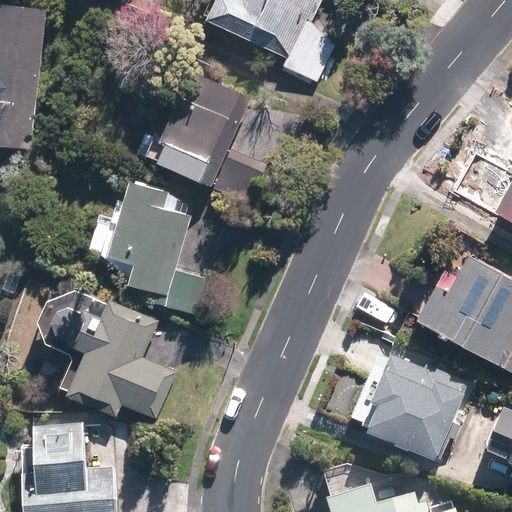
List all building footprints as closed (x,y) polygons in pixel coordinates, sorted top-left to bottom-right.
[(332,46),(309,24),(320,0),(210,0),(202,19),(286,60),(283,66),(315,82),(332,46)] [(0,147),(29,150),(42,14),(0,10),(0,147)] [(207,188),(246,99),(194,76),(182,103),(178,101),(159,144),(163,146),(155,165),(207,188)] [(265,167),(229,151),(212,191),(248,206),(265,167)] [(511,182),(495,215),(511,223),(511,182)] [(193,203),(128,184),(105,260),(128,267),(122,286),(158,297),(153,314),(190,325),(204,280),(173,271),(193,203)] [(511,275),(464,251),(443,292),(432,286),(413,326),(511,375),(511,275)] [(158,323),(72,289),(44,304),(35,327),(43,348),(69,359),(54,397),(114,421),(121,404),(156,418),(174,372),(143,360),(158,323)] [(457,432),(463,419),(454,415),(471,377),(428,358),(426,361),(391,346),(371,392),(378,395),(367,421),(441,453),(451,430),(457,432)] [(511,413),(501,408),(489,433),(511,443),(511,450),(506,462),(511,464),(511,413)] [(20,488),(22,511),(113,511),(110,469),(89,470),(85,426),(28,431),(33,487),(20,488)] [(324,511),(425,511),(425,509),(418,511),(414,501),(382,511),(371,511),(365,494),(323,508),(324,511)]
